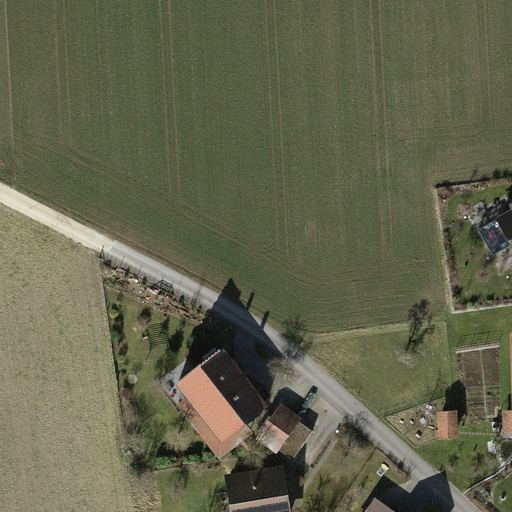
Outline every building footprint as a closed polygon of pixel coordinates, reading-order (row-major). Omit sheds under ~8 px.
[(511,335),(502,336),(506,438),(511,437),(511,335)] [(259,409),(212,350),(160,391),(216,461),(250,434),(241,423),(259,409)] [(314,432),(278,406),(253,439),(289,465),(314,432)] [(452,413),(432,414),(434,442),(454,441),(452,413)] [(284,511),(276,467),(217,477),(223,511),(284,511)]
